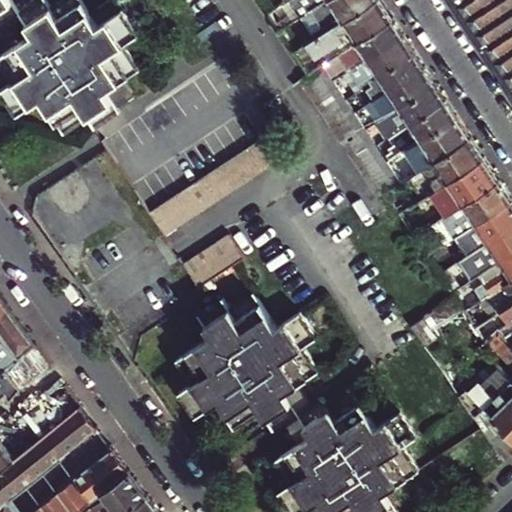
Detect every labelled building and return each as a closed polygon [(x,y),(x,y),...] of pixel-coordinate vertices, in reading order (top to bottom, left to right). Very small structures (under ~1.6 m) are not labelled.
[(0,0),(0,25),(24,11),(16,0),(0,0)] [(2,55),(17,79),(4,88),(19,112),(44,97),(67,132),(91,116),(97,126),(123,109),(121,106),(139,94),(129,77),(144,67),(129,42),(143,33),(127,8),(102,23),(87,0),(62,0),(56,4),(52,0),(40,0),(24,11),(37,32),(2,55)] [(322,0),(287,0),(270,11),(274,18),(294,4),(297,9),(303,5),(311,0),(316,0),(319,3),(322,0)] [(316,0),(311,0),(303,5),(307,10),(311,8),(319,3),(316,0)] [(373,0),(322,0),(319,3),(311,8),(327,31),(339,23),(347,18),(373,0)] [(382,0),(373,0),(347,18),(361,38),(393,17),(382,0)] [(511,0),(455,0),(511,86),(511,0)] [(307,10),(302,13),(318,37),(327,31),(311,8),(307,10)] [(318,37),(302,13),(281,28),(296,51),(318,37)] [(404,33),(393,17),(361,38),(358,40),(369,56),(404,33)] [(347,18),(339,23),(348,37),(352,43),(358,40),(361,38),(347,18)] [(339,23),(327,31),(318,37),(296,51),(304,62),(317,54),(318,56),(348,37),(339,23)] [(415,50),(404,33),(369,56),(359,63),(366,74),(361,77),(365,83),(370,80),(380,73),(415,50)] [(390,88),(426,65),(415,50),(380,73),(390,88)] [(323,62),(318,56),(317,54),(304,62),(309,71),(323,62)] [(355,58),(350,61),(354,66),(359,63),(355,58)] [(150,112),(156,121),(187,101),(196,115),(245,82),(230,59),(150,112)] [(381,194),(405,178),(328,59),(323,62),(309,71),(303,76),(381,194)] [(401,104),(436,81),(426,65),(390,88),(401,104)] [(375,88),(370,80),(365,83),(371,91),(375,88)] [(396,130),(447,97),(436,81),(401,104),(392,110),(386,114),(396,130)] [(401,104),(390,88),(382,94),(385,98),(388,103),(392,110),(401,104)] [(385,98),(382,94),(375,98),(378,103),(385,98)] [(457,114),(447,97),(396,130),(407,146),(411,144),(422,137),(457,114)] [(388,103),(385,98),(378,103),(382,107),(388,103)] [(196,115),(187,101),(156,121),(165,135),(196,115)] [(138,186),(170,236),(295,155),(263,103),(138,186)] [(472,135),(457,114),(422,137),(433,153),(436,158),(472,135)] [(113,150),(138,134),(132,125),(107,141),(113,150)] [(146,147),(138,134),(113,150),(122,163),(146,147)] [(472,135),(436,158),(444,170),(435,175),(430,169),(398,190),(401,195),(394,200),(402,212),(413,204),(486,156),(472,135)] [(411,144),(415,150),(422,160),(433,153),(422,137),(411,144)] [(465,203),(501,179),(486,156),(413,204),(421,215),(446,198),(446,197),(457,190),(465,203)] [(511,196),(501,179),(465,203),(471,211),(448,226),(455,236),(456,236),(478,221),(511,198),(511,196)] [(511,225),(511,198),(478,221),(483,229),(461,243),(468,255),(491,240),(511,225)] [(471,211),(465,203),(436,222),(447,241),(455,236),(448,226),(471,211)] [(428,227),(421,215),(413,204),(402,212),(417,234),(428,227)] [(483,229),(478,221),(456,236),(461,243),(483,229)] [(503,258),(511,251),(511,225),(491,240),(495,247),(473,262),(480,273),(503,258)] [(250,259),(235,235),(189,265),(205,288),(250,259)] [(495,247),(491,240),(468,255),(473,262),(495,247)] [(511,279),(511,251),(503,258),(508,266),(486,280),(493,292),(511,279)] [(511,279),(493,292),(489,295),(496,306),(511,295),(511,279)] [(493,292),(486,280),(479,285),(486,296),(489,295),(493,292)] [(0,317),(12,309),(0,292),(0,317)] [(257,297),(232,313),(225,304),(199,321),(214,342),(180,364),(196,388),(182,397),(198,422),(223,406),(246,440),(270,424),(277,434),(288,426),(303,447),(297,451),(321,485),(292,506),(296,511),(310,511),(325,502),(332,511),(404,511),(391,493),(425,469),(408,443),(420,434),(404,410),(380,425),(357,393),(333,409),(327,400),(316,407),(302,387),(323,374),(306,349),(319,340),(303,315),(279,330),(257,297)] [(511,303),(489,319),(496,329),(511,318),(511,303)] [(12,309),(0,317),(0,334),(0,335),(21,320),(12,309)] [(21,320),(0,335),(9,345),(29,331),(21,320)] [(9,345),(20,356),(26,351),(37,342),(29,331),(9,345)] [(503,333),(484,343),(489,348),(493,344),(511,363),(511,373),(510,376),(511,377),(511,342),(510,341),(503,333)] [(20,356),(9,345),(0,335),(0,334),(0,362),(5,368),(6,368),(16,359),(20,356)] [(26,351),(42,370),(52,362),(37,342),(26,351)] [(32,378),(42,370),(26,351),(20,356),(16,359),(32,378)] [(21,387),(32,378),(16,359),(6,368),(21,387)] [(511,377),(510,376),(502,367),(489,380),(496,387),(492,391),(496,395),(511,379),(511,377)] [(12,394),(21,387),(6,368),(5,368),(0,372),(0,379),(8,390),(12,394)] [(0,396),(8,390),(0,379),(0,396)] [(511,379),(496,395),(486,405),(511,431),(511,379)] [(67,381),(57,389),(73,409),(82,401),(67,381)] [(73,409),(57,389),(47,397),(63,417),(73,409)] [(47,397),(37,406),(52,425),(63,417),(47,397)] [(0,482),(9,495),(61,453),(98,423),(82,401),(73,409),(63,417),(52,425),(42,433),(16,455),(0,467),(0,482)] [(52,425),(37,406),(26,414),(42,433),(52,425)] [(3,438),(0,440),(0,467),(16,455),(3,438)] [(78,475),(94,496),(104,489),(132,468),(115,446),(78,475)] [(284,494),(292,506),(321,485),(297,451),(282,461),(299,485),(284,494)] [(0,511),(73,511),(78,509),(94,496),(78,475),(61,453),(9,495),(0,482),(0,511)] [(132,468),(104,489),(107,495),(93,505),(98,511),(123,511),(150,492),(132,468)] [(164,511),(150,492),(123,511),(164,511)]
